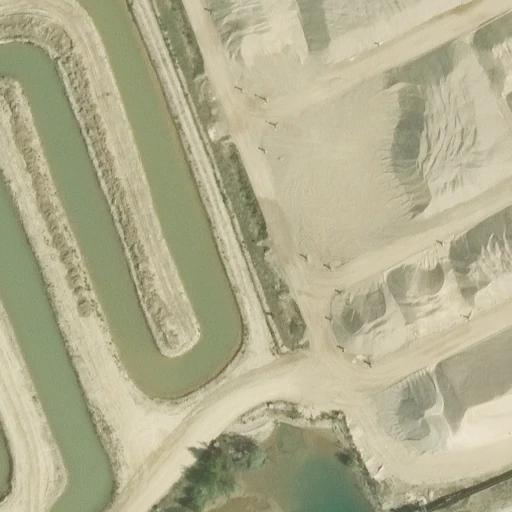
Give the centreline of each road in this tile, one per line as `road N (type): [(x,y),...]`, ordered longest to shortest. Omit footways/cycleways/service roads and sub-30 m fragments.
road 1 (unknown): [(241,124),(491,0)]
road 2 (unknown): [(301,295),(321,343),(357,368),(420,355),(511,309)]
road 3 (unknown): [(511,189),(301,295)]
road 4 (unknown): [(241,124),(301,295)]
road 5 (unknown): [(195,0),(241,124)]
